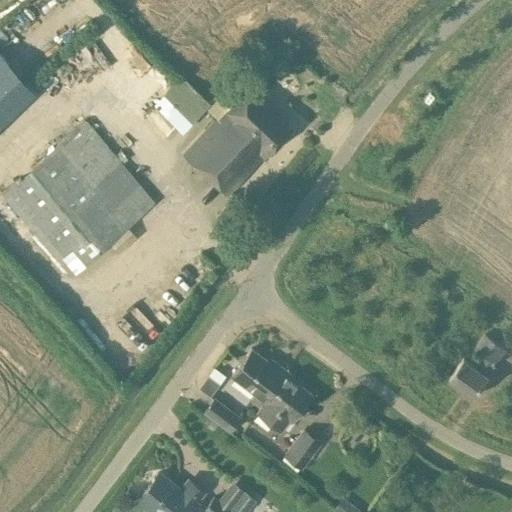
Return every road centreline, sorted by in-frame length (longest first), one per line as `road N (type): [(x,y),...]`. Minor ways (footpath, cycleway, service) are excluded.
road 1 (unclassified): [(252,288),(421,52),(480,0)]
road 2 (unclassified): [(252,288),(390,400),(461,448),(511,469)]
road 3 (unclassified): [(83,511),(252,288)]
